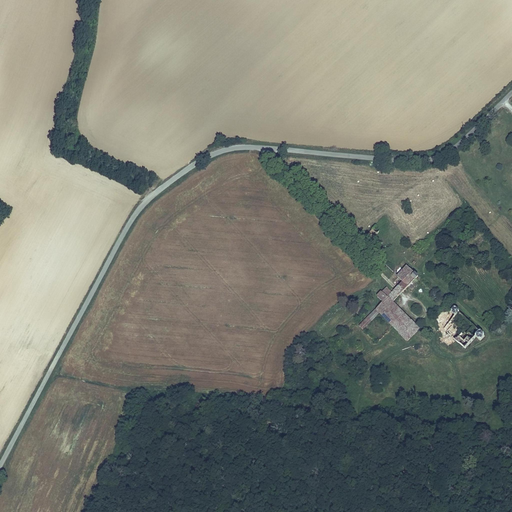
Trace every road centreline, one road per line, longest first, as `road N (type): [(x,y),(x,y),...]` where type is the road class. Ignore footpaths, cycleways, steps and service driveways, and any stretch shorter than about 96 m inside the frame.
road 1 (unclassified): [(0,467),(127,223),(162,187),(242,147),(404,161),(443,154),(511,91)]
road 2 (track): [(267,148),(407,300),(409,313),(420,315),(419,301)]
